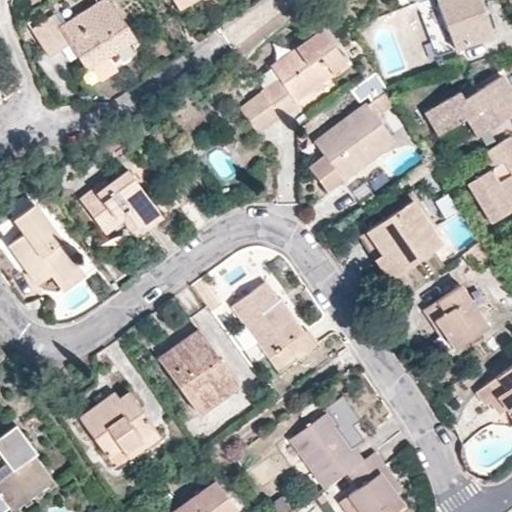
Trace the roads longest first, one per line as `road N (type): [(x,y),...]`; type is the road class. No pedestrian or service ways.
road 1 (residential): [(470,511),(293,241),(268,228),(226,238),(73,343),(42,345),(13,327),(0,306)]
road 2 (residential): [(0,147),(50,122),(146,94),(281,0)]
